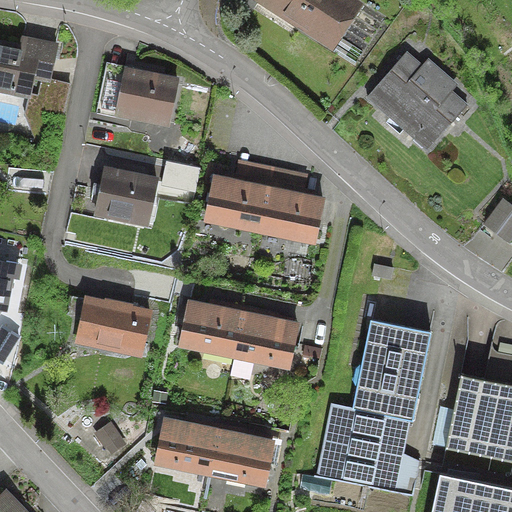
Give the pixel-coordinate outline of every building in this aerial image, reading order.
[(367,3),(361,0),(256,0),(254,5),(336,54),(367,3)] [(21,53),(0,48),(0,88),(24,93),(28,74),(45,77),(51,46),(24,41),(21,53)] [(407,47),(364,96),(433,154),(475,105),(407,47)] [(172,81),(124,72),(116,112),(164,121),(172,81)] [(154,181),(107,172),(99,214),(147,223),(154,181)] [(284,193),(250,186),(211,178),(203,219),(309,241),(317,200),(284,193)] [(511,206),(504,200),(485,224),(509,242),(511,238),(511,206)] [(16,262),(0,259),(0,308),(8,310),(16,262)] [(393,267),(374,264),(372,275),(391,279),(393,267)] [(105,299),(85,295),(75,343),(142,358),(152,310),(133,306),(134,303),(105,297),(105,299)] [(187,304),(178,346),(284,366),(292,324),(261,318),(224,311),(187,304)] [(433,335),(367,323),(352,408),(332,405),(319,482),(405,497),(433,335)] [(20,337),(2,326),(0,329),(0,363),(2,365),(20,337)] [(511,511),(511,392),(458,383),(446,454),(511,465),(511,488),(437,475),(430,511),(511,511)] [(156,460),(193,468),(230,475),(260,481),(268,440),(164,419),(156,460)] [(34,511),(8,483),(0,490),(0,511),(34,511)]
